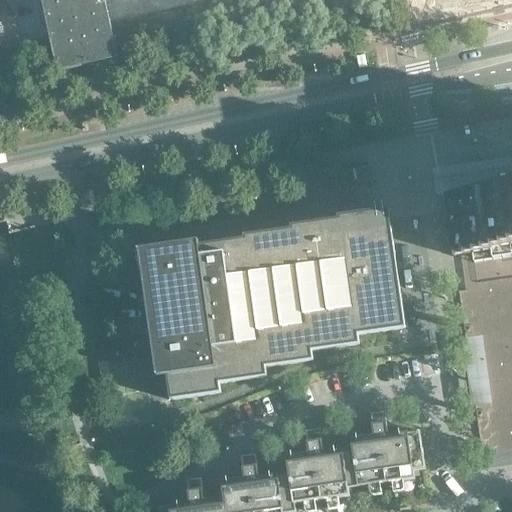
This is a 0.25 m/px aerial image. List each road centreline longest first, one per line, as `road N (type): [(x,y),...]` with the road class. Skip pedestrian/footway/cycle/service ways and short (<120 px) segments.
road 1 (secondary): [(511,48),(0,159)]
road 2 (secondary): [(0,182),(511,75)]
road 3 (residential): [(451,484),(450,393),(373,402),(211,453)]
